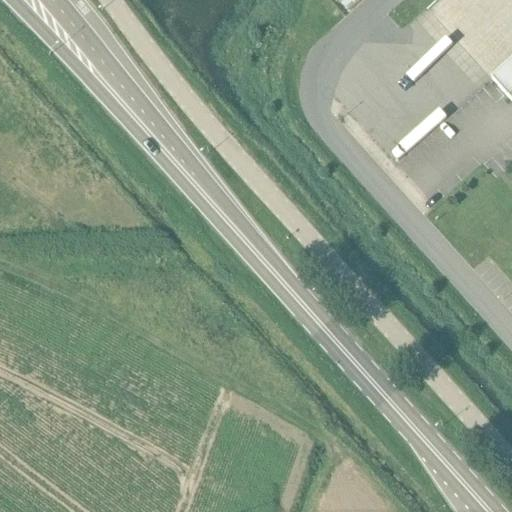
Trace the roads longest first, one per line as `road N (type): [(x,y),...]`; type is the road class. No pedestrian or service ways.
road 1 (unclassified): [(511,462),(109,0)]
road 2 (primary): [(488,511),(111,93)]
road 3 (unclassified): [(511,334),(312,102),(318,59),(381,0)]
road 4 (primary): [(16,0),(111,93)]
